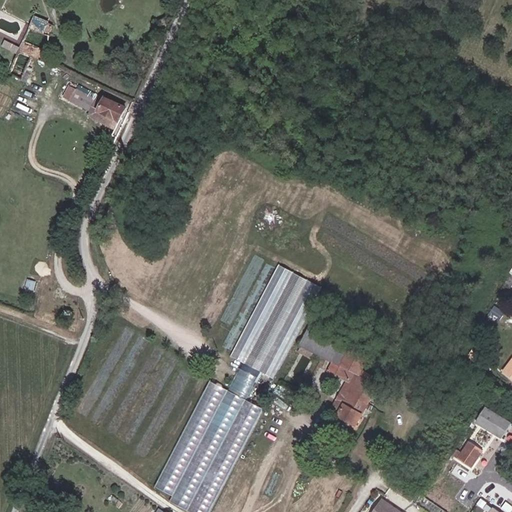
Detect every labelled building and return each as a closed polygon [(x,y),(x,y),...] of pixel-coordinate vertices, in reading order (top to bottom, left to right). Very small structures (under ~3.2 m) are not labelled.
[(43,35),(45,34),(50,22),(35,16),(30,29),(43,35)] [(49,52),(49,37),(45,34),(43,35),(38,47),(24,41),(9,75),(22,81),(26,73),(30,75),(33,70),(28,68),(32,58),(45,63),(49,52)] [(27,83),(30,75),(26,73),(22,81),(27,83)] [(77,89),(70,101),(90,112),(96,98),(77,89)] [(100,112),(107,115),(119,122),(126,107),(105,99),(103,103),(100,101),(94,113),(99,116),(100,112)] [(85,113),(80,110),(76,118),(82,122),(85,113)] [(274,263),(234,358),(278,376),(317,281),(274,263)] [(325,359),(338,334),(312,321),(299,346),(325,359)] [(345,337),(338,334),(325,359),(331,362),(332,363),(345,337)] [(372,350),(345,337),(332,363),(331,362),(327,371),(346,381),(329,410),(337,414),(336,415),(356,426),(372,398),(369,396),(377,381),(362,372),(372,350)] [(473,350),(468,356),(477,363),(482,356),(473,350)] [(511,422),(487,408),(477,423),(511,443),(511,422)] [(462,452),(457,459),(471,468),(484,450),(470,440),(462,452)] [(454,456),(457,459),(462,452),(458,450),(454,456)] [(418,491),(403,480),(397,477),(391,486),(412,500),(418,491)] [(404,511),(383,497),(372,511),(404,511)]
